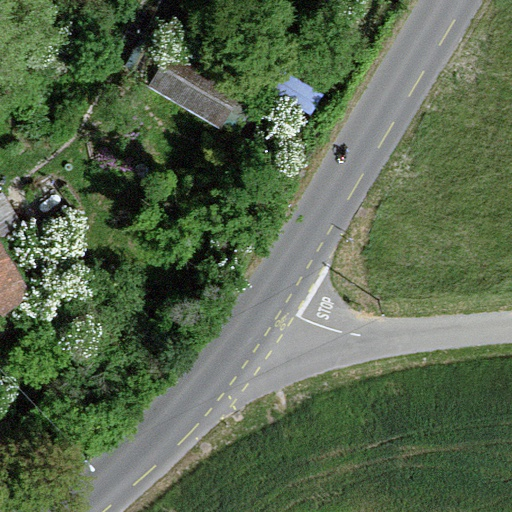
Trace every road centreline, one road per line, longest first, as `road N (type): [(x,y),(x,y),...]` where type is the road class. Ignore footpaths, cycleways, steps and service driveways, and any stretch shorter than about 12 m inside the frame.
road 1 (tertiary): [(448,0),(267,302)]
road 2 (tertiary): [(267,302),(203,387),(70,511)]
road 3 (unclassified): [(511,327),(364,335),(267,302)]
